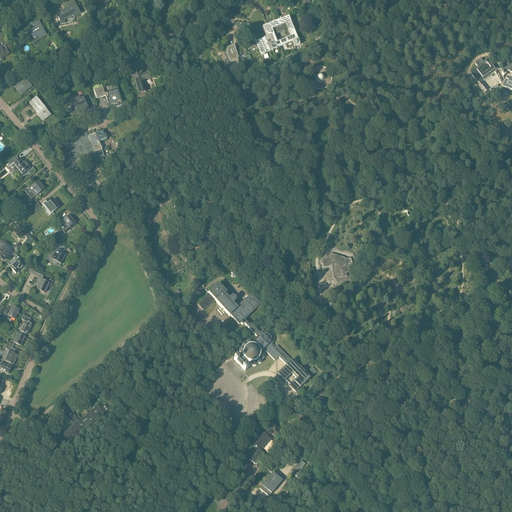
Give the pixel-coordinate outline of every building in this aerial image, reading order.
[(73,16),(74,18),(81,15),(74,2),(67,5),(68,8),(58,13),(60,25),(65,24),(64,21),(73,16)] [(286,49),(287,50),(300,44),(288,17),(262,28),(265,35),(267,34),(268,37),(264,39),(256,43),(261,55),(277,49),(277,48),(285,45),(285,46),(283,47),(284,49),(286,49)] [(39,37),(40,39),(47,36),(39,21),(32,25),(34,28),(26,32),(31,41),(39,37)] [(5,40),(0,43),(0,59),(8,55),(4,48),(8,45),(5,40)] [(234,46),(225,49),(230,61),(229,61),(231,68),(232,67),(233,68),(234,68),(234,67),(235,67),(239,65),(239,63),(238,60),(239,59),(239,57),(238,57),(234,46)] [(483,62),(481,59),(475,64),(477,67),(470,73),(479,84),(480,84),(495,72),(497,71),(490,63),(488,64),(485,61),(483,62)] [(510,66),(501,68),(501,69),(502,72),(508,71),(511,72),(511,64),(510,66)] [(141,74),(133,76),(139,94),(146,92),(142,81),(142,80),(150,78),(149,74),(141,76),(141,75),(141,74)] [(22,94),(30,87),(26,82),(27,80),(26,79),(24,79),(15,87),(22,94)] [(506,79),(503,87),(507,89),(511,90),(511,80),(510,79),(509,80),(506,79)] [(483,89),(480,84),(479,84),(478,84),(482,90),(485,94),(487,93),(483,89)] [(99,89),(94,91),(97,99),(98,99),(97,97),(101,96),(102,98),(105,96),(107,100),(108,99),(108,100),(109,99),(109,101),(110,103),(109,103),(110,107),(114,106),(115,107),(121,105),(122,105),(122,104),(120,97),(117,90),(110,93),(110,92),(105,94),(104,90),(100,91),(99,89)] [(74,106),(71,108),(74,114),(77,112),(78,114),(83,112),(88,109),(87,107),(86,104),(88,103),(86,100),(85,97),(79,100),(78,98),(72,101),(74,106)] [(42,122),(51,115),(36,98),(29,104),(38,114),(37,115),(42,122)] [(90,141),(95,152),(96,157),(99,156),(101,159),(105,157),(104,154),(99,142),(108,138),(106,134),(105,135),(103,131),(102,132),(101,130),(97,131),(98,133),(96,134),(94,130),(87,133),(89,139),(90,141)] [(78,148),(81,147),(79,143),(89,139),(87,133),(74,138),(78,148)] [(73,142),(62,147),(72,160),(79,157),(78,156),(80,155),(81,158),(95,152),(90,141),(89,139),(79,143),(81,147),(78,148),(76,142),(75,142),(73,143),(73,142)] [(22,175),(30,169),(25,162),(23,163),(20,159),(13,165),(22,175)] [(34,185),(25,192),(28,196),(29,194),(33,199),(41,193),(40,192),(44,189),(41,186),(42,186),(39,182),(35,185),(34,185)] [(42,205),(48,212),(47,212),(50,215),(60,207),(53,200),(52,201),(50,199),(42,205)] [(37,202),(32,206),(36,211),(41,207),(37,202)] [(65,234),(71,230),(77,225),(69,216),(63,221),(67,226),(62,230),(65,234)] [(34,243),(30,239),(26,243),(30,247),(34,243)] [(0,257),(4,261),(12,252),(6,247),(3,244),(1,242),(0,243),(0,257)] [(17,243),(12,248),(17,252),(22,247),(17,243)] [(62,265),(66,256),(61,253),(62,251),(56,248),(51,259),(58,262),(57,263),(62,265)] [(19,263),(22,260),(15,255),(8,263),(11,266),(10,268),(16,274),(19,270),(22,266),(19,263)] [(342,257),(339,256),(336,255),(333,255),(331,255),(330,255),(328,257),(323,260),(321,260),(321,261),(322,263),(323,266),(324,268),(325,268),(328,267),(330,266),(331,266),(332,267),(333,278),(339,278),(347,277),(347,274),(347,273),(348,272),(349,272),(352,271),(352,270),(353,267),(353,266),(353,264),(352,262),(351,261),(350,259),(349,259),(347,258),(346,258),(342,257)] [(238,275),(236,272),(244,265),(241,261),(235,267),(236,268),(231,272),(235,277),(238,275)] [(32,268),(29,273),(39,278),(37,282),(38,282),(37,284),(36,284),(35,285),(38,287),(37,290),(45,294),(48,287),(50,288),(53,282),(49,280),(47,283),(42,280),(45,274),(32,268)] [(198,305),(197,305),(203,311),(214,300),(217,303),(216,303),(221,308),(221,309),(220,310),(219,308),(217,310),(222,316),(224,314),(223,312),(224,311),(229,317),(230,316),(239,325),(240,324),(240,323),(240,324),(241,324),(241,325),(242,325),(243,325),(244,324),(257,337),(260,334),(251,325),(246,319),(261,305),(251,294),(246,299),(244,301),(236,308),(233,304),(236,302),(236,299),(234,297),(232,297),(229,300),(225,296),(228,294),(218,283),(207,293),(208,294),(198,305)] [(15,320),(20,310),(12,307),(9,315),(5,313),(3,317),(1,322),(7,325),(9,320),(10,321),(11,320),(12,318),(13,317),(16,319),(15,320)] [(18,334),(25,338),(25,337),(27,333),(28,334),(33,325),(25,321),(19,334),(18,334)] [(263,354),(266,352),(273,345),(272,344),(273,343),(274,341),(274,339),(274,338),(273,336),(273,335),(272,334),(270,333),(268,332),(265,332),(264,333),(262,334),(261,333),(260,334),(257,337),(252,342),(251,341),(249,341),(248,341),(247,341),(246,343),(246,344),(245,343),(243,343),(242,345),(242,346),(242,347),(242,348),(241,348),(240,349),(239,350),(239,351),(239,352),(239,353),(240,353),(240,354),(234,360),(245,372),(251,365),(253,366),(254,367),(256,366),(257,366),(257,364),(259,364),(260,364),(261,363),(262,361),(262,360),(261,360),(263,359),(264,358),(265,357),(264,355),(264,354),(263,354)] [(21,346),(25,338),(18,334),(14,343),(13,345),(11,344),(8,343),(6,346),(12,348),(13,349),(15,343),(21,346)] [(275,348),(273,345),(266,352),(267,353),(275,361),(279,357),(287,366),(278,374),(285,381),(293,372),(299,378),(290,386),(295,392),(309,379),(292,361),(291,361),(277,346),(275,348)] [(8,351),(3,361),(12,365),(13,365),(18,355),(8,351)] [(2,363),(0,368),(0,370),(8,374),(9,373),(10,374),(11,370),(10,370),(12,367),(12,365),(3,361),(2,360),(1,363),(2,363)] [(92,393),(94,395),(103,388),(101,386),(92,393)] [(77,420),(78,420),(73,414),(77,410),(73,404),(62,413),(67,419),(68,418),(70,420),(68,422),(70,425),(72,423),(74,425),(58,438),(58,439),(57,438),(54,440),(56,443),(58,442),(62,448),(85,430),(81,426),(81,425),(80,423),(79,423),(79,422),(78,421),(77,420)] [(93,410),(79,421),(78,420),(77,420),(78,421),(79,422),(79,423),(80,423),(81,425),(81,426),(85,430),(104,414),(110,410),(105,405),(100,409),(99,408),(100,407),(98,405),(94,408),(94,407),(92,409),(93,410)] [(253,446),(258,450),(249,461),(255,465),(257,462),(260,464),(266,458),(263,456),(264,454),(261,452),(272,440),(264,434),(253,446)] [(289,457),(291,459),(297,451),(295,449),(289,457)] [(305,464),(299,460),(291,473),(297,477),(305,464)] [(270,464),(266,469),(271,473),(278,464),(275,462),(272,466),(270,464)] [(269,497),(282,481),(273,474),(260,489),(269,497)]
